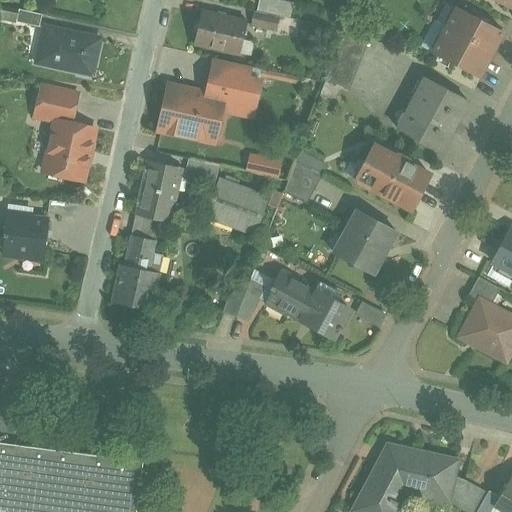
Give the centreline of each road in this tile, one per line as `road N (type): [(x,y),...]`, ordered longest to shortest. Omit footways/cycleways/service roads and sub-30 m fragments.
road 1 (residential): [(81,339),(157,0)]
road 2 (residential): [(371,384),(511,111)]
road 3 (residential): [(81,339),(371,384)]
road 4 (residential): [(302,511),(371,384)]
road 5 (residential): [(371,384),(511,414)]
